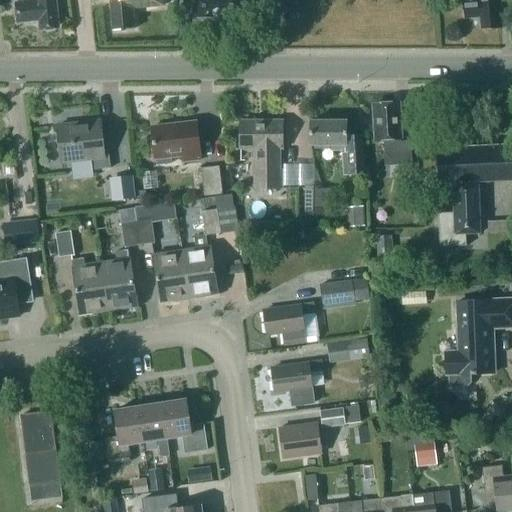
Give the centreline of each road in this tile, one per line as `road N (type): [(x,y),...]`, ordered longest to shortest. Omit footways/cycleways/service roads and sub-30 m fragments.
road 1 (tertiary): [(0,74),(511,70)]
road 2 (residential): [(0,361),(206,337),(226,365),(247,511)]
